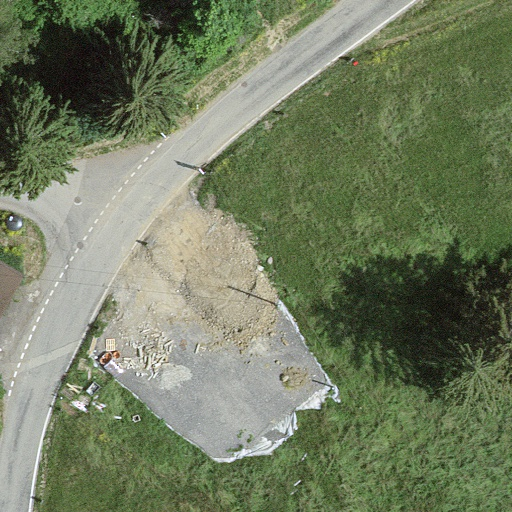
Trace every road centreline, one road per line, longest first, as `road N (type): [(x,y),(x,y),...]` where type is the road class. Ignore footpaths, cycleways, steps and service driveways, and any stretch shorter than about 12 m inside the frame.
road 1 (unclassified): [(12,511),(16,457),(59,326),(152,178)]
road 2 (unclassified): [(152,178),(370,0)]
road 3 (residential): [(152,178),(0,189)]
